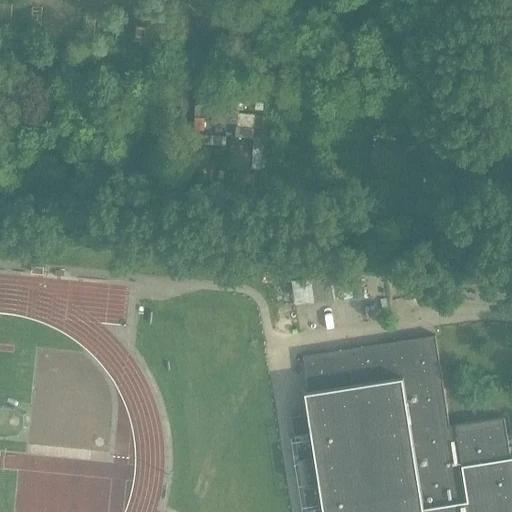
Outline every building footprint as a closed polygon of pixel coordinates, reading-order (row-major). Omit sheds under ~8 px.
[(197,96),(205,97),(206,79),(199,79),(199,84),(197,84),(197,96)] [(213,101),(213,108),(245,111),(246,104),(213,101)] [(255,134),(256,112),(211,109),(210,131),(255,134)] [(213,181),(214,171),(200,169),(199,180),(213,181)] [(234,183),(255,185),(255,175),(235,173),(234,183)] [(376,294),(373,271),(293,281),(295,304),(376,294)] [(448,413),(436,335),(395,342),(304,356),(309,392),(306,392),(310,414),(293,417),(307,511),(511,511),(511,457),(511,458),(505,417),(456,425),(450,426),(448,413)]
